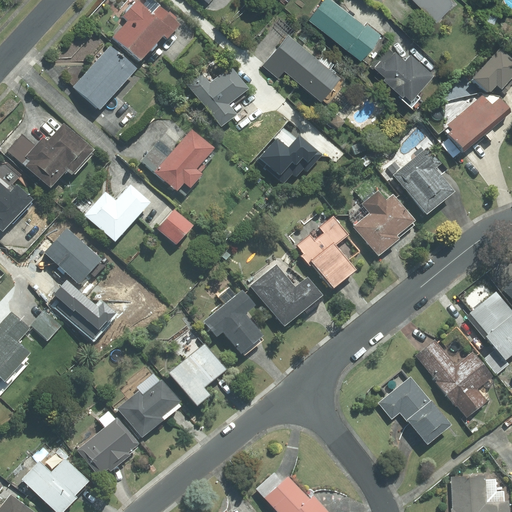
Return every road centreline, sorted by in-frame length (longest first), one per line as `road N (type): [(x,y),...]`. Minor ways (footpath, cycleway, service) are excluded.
road 1 (residential): [(511,224),(465,250),(298,386)]
road 2 (residential): [(298,386),(143,511)]
road 3 (residential): [(298,386),(387,511)]
